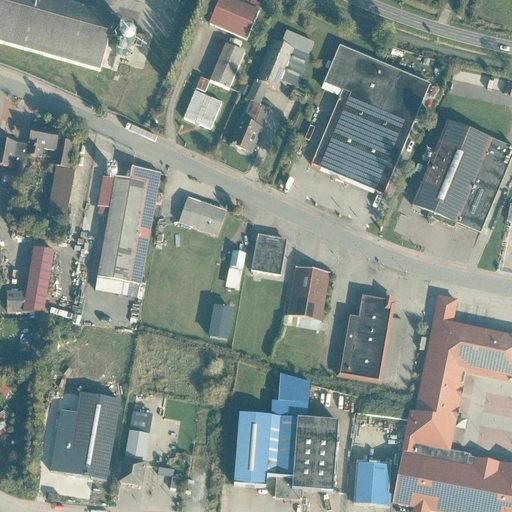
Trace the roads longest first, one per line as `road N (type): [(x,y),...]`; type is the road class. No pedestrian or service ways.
road 1 (residential): [(0,79),(389,257),(511,289)]
road 2 (secondary): [(361,0),(511,48)]
